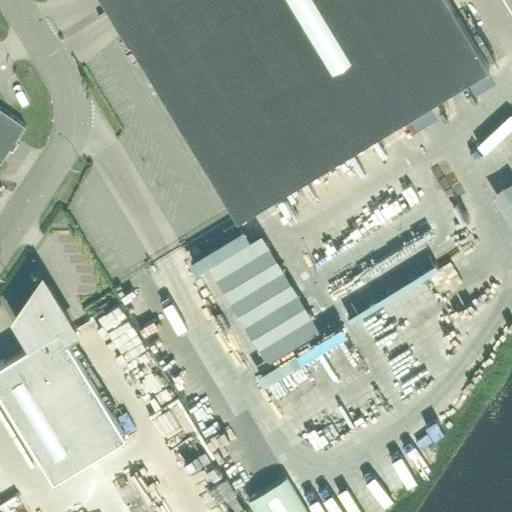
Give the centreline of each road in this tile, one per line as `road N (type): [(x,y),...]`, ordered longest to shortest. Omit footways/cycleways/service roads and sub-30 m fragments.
road 1 (unknown): [(70,127),(90,133),(108,160),(262,435),(311,465),(363,458),(400,432),(511,299)]
road 2 (unclassified): [(0,242),(57,158),(72,116),(67,89),(14,0)]
